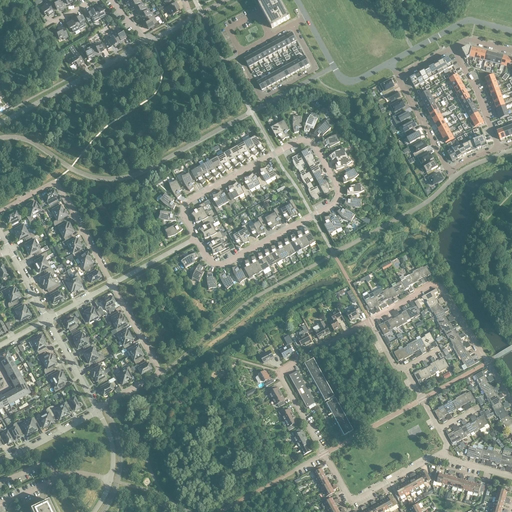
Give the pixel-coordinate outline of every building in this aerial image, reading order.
[(66,9),(61,0),(54,0),(56,4),(54,5),(57,10),(60,9),(61,11),(66,9)] [(61,0),(66,9),(71,6),(70,4),(72,3),(70,0),(61,0)] [(139,2),(137,0),(135,0),(127,5),(129,4),(131,8),(130,8),(132,11),(143,5),(141,1),(139,2)] [(285,9),(279,0),(265,0),(258,4),(272,29),(288,20),(286,17),(289,16),(286,11),(284,13),(282,11),(285,9)] [(47,3),(43,6),(44,7),(40,9),(45,16),(48,15),(49,17),(54,13),(47,3)] [(176,3),(165,8),(168,13),(166,14),(168,17),(179,12),(178,9),(179,8),(176,3)] [(99,5),(94,8),(99,19),(106,16),(104,12),(105,11),(102,6),(100,7),(99,5)] [(145,8),(143,5),(132,11),(134,10),(136,14),(137,17),(148,11),(146,7),(145,8)] [(99,19),(94,8),(89,10),(90,12),(87,14),(88,15),(85,16),(88,22),(92,20),(93,22),(99,19)] [(150,14),(148,11),(137,17),(140,16),(142,19),(141,20),(143,23),(153,17),(151,13),(150,14)] [(78,16),(73,18),(79,30),(85,26),(83,22),(85,21),(82,16),(79,18),(78,16)] [(157,23),(153,17),(143,23),(144,26),(146,25),(148,30),(151,28),(152,31),(157,29),(156,27),(160,25),(158,22),(157,23)] [(79,30),(73,18),(68,21),(69,23),(67,25),(70,30),(71,29),(73,33),(79,30)] [(63,26),(60,28),(57,29),(58,31),(56,32),(59,40),(63,38),(63,40),(68,38),(63,26)] [(119,30),(113,34),(120,45),(125,42),(123,40),(126,38),(123,33),(121,34),(119,30)] [(292,44),(297,41),(292,33),(287,36),(292,44)] [(120,45),(113,34),(107,37),(110,41),(108,42),(111,47),(114,46),(115,48),(120,45)] [(287,47),(292,44),(287,36),(283,38),(287,47)] [(282,49),(287,47),(283,38),(278,41),(282,49)] [(96,40),(90,43),(97,58),(102,55),(101,53),(104,52),(103,51),(106,49),(103,43),(99,45),(96,40)] [(278,52),(282,49),(278,41),(273,44),(278,52)] [(97,58),(90,43),(84,46),(86,51),(82,54),(85,59),(88,58),(88,59),(91,58),(92,60),(97,58)] [(273,54),(278,52),(273,44),(268,46),(273,54)] [(73,55),(72,55),(67,59),(71,65),(73,64),(75,66),(77,65),(78,66),(84,63),(72,46),(69,49),(73,55)] [(268,57),(273,54),(268,46),(264,49),(268,57)] [(468,47),(462,50),(465,56),(467,59),(470,57),(472,48),(468,47)] [(263,60),(268,57),(264,49),(259,51),(263,60)] [(259,62),(263,60),(259,51),(254,54),(259,62)] [(254,65),(259,62),(254,54),(249,57),(254,65)] [(309,65),(305,56),(300,59),(305,67),(309,65)] [(244,59),(249,68),(254,65),(249,57),(244,59)] [(448,58),(443,60),(448,69),(453,66),(448,58)] [(300,59),(295,62),(300,70),(305,67),(300,59)] [(443,60),(438,63),(443,72),(448,69),(443,60)] [(295,62),(291,64),(295,73),(300,70),(295,62)] [(438,74),(439,74),(443,72),(438,63),(434,65),(438,74)] [(291,64),(286,67),(290,75),(295,73),(291,64)] [(429,68),(434,77),(438,74),(434,65),(433,65),(429,68)] [(286,67),(281,69),(286,78),(290,75),(286,67)] [(434,77),(429,68),(424,71),(429,80),(434,77)] [(281,69),(276,72),(281,80),(286,78),(281,69)] [(424,82),(429,80),(424,71),(420,73),(424,82)] [(276,72),(272,75),(276,83),(281,80),(276,72)] [(420,73),(415,76),(420,85),(424,82),(420,73)] [(272,75),(267,77),(271,86),(276,83),(272,75)] [(460,80),(457,75),(449,79),(452,84),(460,80)] [(496,80),(494,75),(485,78),(487,84),(496,80)] [(415,76),(410,79),(415,87),(420,85),(415,76)] [(267,77),(262,80),(267,88),(271,86),(267,77)] [(262,80),(257,83),(262,91),(267,88),(262,80)] [(452,84),(454,89),(463,84),(460,80),(452,84)] [(498,85),(496,80),(487,84),(489,89),(498,85)] [(391,81),(382,86),(379,88),(382,93),(385,91),(385,92),(386,91),(387,94),(393,91),(392,88),(394,87),(392,85),(393,85),(391,81)] [(454,89),(457,94),(465,89),(463,84),(454,89)] [(500,90),(498,85),(489,89),(491,94),(500,90)] [(457,94),(459,99),(468,94),(465,89),(457,94)] [(501,96),(500,90),(491,94),(493,99),(501,96)] [(399,96),(400,96),(398,92),(398,93),(397,92),(394,93),(393,91),(387,94),(382,96),(384,100),(389,97),(391,102),(400,97),(399,96)] [(430,96),(428,91),(419,96),(422,100),(430,96)] [(459,99),(462,103),(470,99),(468,94),(459,99)] [(422,100),(425,105),(433,101),(430,96),(422,100)] [(503,101),(501,96),(493,99),(494,104),(503,101)] [(462,103),(465,108),(473,103),(470,99),(462,103)] [(394,113),(405,107),(403,105),(404,105),(402,101),(400,102),(399,100),(394,103),(395,105),(391,107),(394,113)] [(425,105),(427,110),(436,105),(433,101),(425,105)] [(505,106),(503,101),(494,104),(496,109),(505,106)] [(465,108),(467,113),(476,108),(473,103),(465,108)] [(427,110),(430,115),(438,110),(436,105),(427,110)] [(498,114),(507,111),(505,106),(496,109),(498,114)] [(467,113),(470,117),(478,113),(476,108),(467,113)] [(430,115),(432,119),(441,115),(438,110),(430,115)] [(507,111),(498,114),(500,119),(509,116),(507,111)] [(404,121),(411,117),(408,112),(403,115),(401,112),(392,117),(396,125),(401,123),(402,124),(405,122),(404,121)] [(470,117),(472,122),(481,118),(478,113),(470,117)] [(432,119),(435,124),(443,120),(441,115),(432,119)] [(302,128),(301,117),(297,117),(293,116),(293,117),(293,120),(293,121),(293,122),(293,124),(293,126),(293,128),(293,130),(294,132),(294,133),(294,134),(299,132),(299,128),(302,128)] [(313,130),(318,119),(314,118),(311,116),(309,117),(308,119),(308,120),(307,121),(306,123),(306,124),(306,125),(305,128),(305,130),(304,132),(309,132),(310,129),(313,130)] [(472,122),(475,127),(483,123),(481,118),(472,122)] [(435,124),(438,129),(446,124),(443,120),(435,124)] [(284,121),(278,124),(285,139),(289,138),(289,136),(288,135),(288,133),(287,132),(290,130),(284,121)] [(402,127),(406,136),(413,132),(411,130),(416,127),(413,121),(402,127)] [(323,136),(331,129),(328,126),(326,122),(325,123),(323,125),(322,125),(321,126),(319,127),(318,129),(316,131),(316,132),(315,132),(314,134),(318,137),(321,134),(323,136)] [(270,123),(269,124),(276,138),(279,136),(280,138),(281,140),(283,141),(285,139),(278,124),(272,127),(270,123)] [(438,129),(440,134),(449,129),(446,124),(438,129)] [(507,127),(502,129),(505,138),(510,136),(507,127)] [(440,134),(443,138),(451,134),(449,129),(440,134)] [(497,131),(500,140),(505,138),(502,129),(497,131)] [(408,141),(410,144),(422,138),(419,132),(414,135),(413,132),(406,136),(402,138),(405,143),(408,141)] [(443,138),(446,143),(454,139),(451,134),(443,138)] [(265,150),(257,135),(251,139),(258,153),(256,149),(259,148),(260,150),(261,151),(262,153),(265,150)] [(330,148),(340,143),(338,139),(337,135),(335,136),(334,136),(333,137),(331,137),(329,138),(327,140),(325,141),(323,142),(322,144),(325,147),(329,145),(330,148)] [(478,138),(482,148),(487,146),(484,136),(478,138)] [(473,140),(477,150),(482,148),(478,138),(473,140)] [(258,153),(251,139),(244,143),(252,157),(250,152),(252,151),(252,152),(253,154),(254,155),(255,156),(258,153)] [(477,150),(473,140),(468,143),(472,152),(477,150)] [(424,141),(413,148),(416,153),(413,154),(415,157),(424,152),(423,151),(428,148),(426,145),(424,142),(424,141)] [(252,157),(244,143),(237,146),(245,161),(245,160),(243,156),(245,155),(246,156),(247,157),(248,158),(249,160),(252,157)] [(463,145),(467,154),(472,152),(468,143),(463,145)] [(463,145),(457,147),(462,156),(467,154),(463,145)] [(245,161),(237,146),(231,150),(239,164),(236,160),(239,158),(239,159),(240,161),(241,162),(242,163),(245,161)] [(457,147),(452,150),(457,159),(462,156),(457,147)] [(336,158),(337,161),(347,156),(345,153),(344,149),(342,149),(341,150),(340,150),(338,151),(336,152),(334,153),(333,154),(331,156),(329,157),(332,160),(336,158)] [(239,164),(231,150),(224,154),(230,163),(232,162),(233,163),(234,164),(235,165),(236,167),(239,164)] [(309,153),(307,150),(301,153),(304,157),(299,160),(296,156),(292,158),(293,161),(292,161),(293,161),(293,163),(293,164),(294,165),(294,166),(313,156),(313,155),(312,154),(311,153),(310,152),(309,153)] [(457,159),(452,150),(447,153),(452,162),(457,159)] [(425,152),(418,156),(419,158),(419,159),(422,164),(425,162),(426,163),(430,161),(429,160),(432,158),(430,155),(429,153),(426,154),(425,152)] [(230,163),(224,154),(218,157),(225,171),(226,171),(223,167),(226,166),(227,168),(228,169),(229,171),(232,168),(230,163)] [(314,157),(313,156),(294,166),(295,167),(296,169),(297,170),(298,171),(298,170),(300,173),(304,170),(302,166),(307,163),(309,167),(315,164),(313,162),(314,161),(314,160),(314,159),(314,158),(314,157)] [(349,159),(347,156),(337,161),(339,164),(335,166),(336,170),(339,170),(340,169),(341,169),(343,168),(345,167),(347,166),(348,165),(350,163),(352,162),(349,159)] [(225,171),(218,157),(211,161),(219,175),(217,170),(219,169),(220,170),(221,171),(221,173),(223,174),(225,171)] [(219,175),(211,161),(204,164),(212,179),(212,178),(210,174),(213,173),(213,174),(214,175),(215,176),(216,178),(219,175)] [(434,162),(424,168),(428,175),(433,172),(432,170),(438,168),(434,162)] [(212,179),(204,164),(198,168),(206,182),(203,178),(206,176),(206,177),(207,179),(208,180),(209,181),(212,179)] [(316,167),(315,164),(309,167),(311,171),(306,174),(304,170),(300,173),(301,175),(300,175),(300,176),(301,177),(301,178),(302,179),(302,180),(321,170),(320,169),(320,168),(319,168),(318,167),(317,166),(316,167)] [(266,168),(265,169),(271,180),(276,177),(278,180),(281,178),(275,169),(272,170),(272,169),(270,167),(269,165),(266,168)] [(206,182),(198,168),(191,172),(197,181),(199,180),(200,181),(201,182),(201,183),(203,185),(206,182)] [(271,180),(265,169),(264,169),(260,170),(261,172),(262,175),(262,176),(259,177),(265,187),(268,185),(266,182),(271,180)] [(354,169),(345,174),(346,177),(343,179),(344,184),(346,183),(347,183),(348,182),(349,182),(350,181),(352,181),(354,179),(356,178),(357,177),(359,175),(356,172),(354,169)] [(321,171),(321,170),(302,180),(303,182),(304,183),(305,184),(306,185),(307,187),(312,184),(310,180),(315,178),(317,181),(323,178),(321,176),(322,175),(322,174),(322,173),(322,172),(321,171)] [(433,173),(428,176),(433,186),(438,183),(438,184),(442,181),(443,180),(441,176),(440,176),(439,174),(435,176),(433,173)] [(192,185),(195,183),(189,174),(186,176),(182,177),(183,179),(183,180),(183,181),(184,183),(185,185),(186,186),(187,187),(187,188),(189,190),(189,191),(190,192),(194,189),(192,185)] [(250,177),(249,177),(255,188),(260,186),(262,189),(265,187),(259,177),(257,179),(256,178),(253,174),(250,177)] [(255,188),(249,177),(248,178),(244,179),(245,181),(246,183),(246,184),(244,186),(249,196),(250,198),(253,197),(250,191),(255,188)] [(324,181),(323,178),(317,181),(319,185),(314,188),(312,184),(307,187),(309,189),(308,189),(308,190),(309,191),(309,192),(309,193),(310,195),(329,184),(328,183),(327,182),(326,181),(325,181),(324,181)] [(179,192),(182,191),(177,181),(173,183),(169,184),(170,186),(170,187),(171,188),(172,190),(173,192),(174,194),(174,195),(175,196),(176,198),(177,198),(178,199),(181,196),(179,192)] [(234,185),(233,186),(239,197),(244,194),(246,197),(249,196),(244,186),(241,187),(240,186),(239,184),(237,183),(234,185)] [(329,185),(329,184),(310,195),(311,196),(312,197),(312,198),(313,199),(314,199),(315,201),(320,199),(318,195),(323,192),(325,196),(330,193),(329,190),(330,189),(330,188),(330,187),(330,186),(329,185)] [(362,188),(361,184),(350,187),(351,190),(347,191),(347,195),(348,195),(350,195),(352,195),(354,195),(356,194),(357,194),(358,194),(360,193),(362,192),(364,191),(362,188)] [(239,197),(233,186),(232,186),(229,187),(229,190),(230,192),(231,193),(228,195),(233,204),(236,203),(234,199),(239,197)] [(44,197),(47,203),(48,205),(58,200),(56,197),(57,197),(54,191),(53,190),(52,190),(51,190),(50,190),(50,191),(49,192),(49,193),(50,193),(50,194),(44,197)] [(218,194),(218,195),(224,205),(228,203),(230,206),(233,204),(228,195),(225,196),(225,195),(223,193),(221,191),(218,194)] [(165,194),(163,197),(162,196),(159,198),(158,199),(158,200),(158,201),(158,202),(159,202),(160,201),(161,202),(163,203),(164,205),(166,206),(167,207),(168,207),(170,208),(172,209),(174,210),(176,206),(172,203),(174,201),(165,194)] [(224,205),(218,195),(217,195),(213,196),(213,198),(214,201),(215,202),(212,203),(217,213),(220,211),(219,208),(224,205)] [(361,204),(362,200),(351,198),(350,201),(346,201),(344,205),(346,206),(348,207),(350,207),(352,208),(354,208),(357,208),(359,208),(361,208),(361,204)] [(298,209),(292,199),(289,201),(291,204),(286,207),(292,218),(293,218),(297,217),(296,215),(295,212),(295,211),(298,209)] [(35,202),(30,204),(36,215),(39,213),(40,214),(41,215),(43,215),(44,214),(45,213),(41,205),(38,206),(35,202)] [(59,203),(50,208),(47,210),(48,211),(49,212),(50,213),(51,213),(53,213),(54,216),(65,211),(62,205),(61,206),(59,203)] [(206,206),(205,203),(195,208),(196,211),(195,211),(193,213),(192,215),(194,218),(195,218),(206,213),(203,208),(206,206)] [(36,215),(30,204),(25,207),(27,212),(24,213),(29,222),(31,221),(32,221),(32,219),(33,218),(32,216),(36,215)] [(279,207),(276,208),(282,218),(284,217),(285,217),(287,219),(287,220),(288,221),(291,219),(292,218),(286,207),(281,210),(279,207)] [(282,218),(276,208),(273,210),(275,213),(270,216),(276,227),(277,226),(281,225),(280,224),(280,222),(279,220),(282,218)] [(353,219),(355,215),(346,209),(344,211),(341,209),(337,212),(338,213),(339,214),(340,215),(342,217),(344,218),(345,219),(346,220),(347,220),(349,222),(351,222),(353,219)] [(68,216),(65,211),(54,216),(56,219),(55,220),(54,221),(54,222),(53,223),(54,225),(55,226),(56,225),(57,225),(64,222),(62,219),(68,216)] [(10,215),(9,214),(8,214),(7,214),(6,215),(6,216),(5,216),(6,217),(6,218),(9,223),(10,222),(11,225),(21,220),(16,212),(10,215)] [(171,216),(172,213),(161,212),(160,216),(159,219),(161,220),(163,221),(165,221),(167,221),(169,222),(172,222),(174,222),(176,221),(175,217),(171,216)] [(208,217),(206,213),(195,218),(195,219),(196,223),(198,223),(201,222),(202,221),(203,224),(213,219),(212,216),(208,217)] [(331,214),(328,217),(336,231),(343,228),(340,222),(338,218),(335,219),(334,218),(333,217),(333,216),(331,214)] [(264,215),(261,217),(266,227),(269,225),(269,226),(270,228),(271,229),(272,230),(275,227),(276,227),(270,216),(265,218),(264,215)] [(266,227),(261,217),(260,217),(258,218),(259,222),(254,224),(260,235),(261,235),(265,234),(265,232),(264,230),(264,229),(263,228),(266,227)] [(336,231),(328,217),(325,218),(325,219),(325,221),(326,223),(327,224),(324,225),(329,235),(336,231)] [(215,222),(213,219),(203,224),(205,227),(204,227),(202,229),(200,231),(203,233),(203,234),(214,228),(212,223),(215,222)] [(64,222),(57,225),(61,233),(71,228),(68,222),(64,225),(62,222),(64,222)] [(13,231),(16,236),(26,231),(22,223),(13,228),(14,230),(13,231)] [(245,225),(250,235),(253,234),(253,235),(255,236),(256,237),(257,238),(259,236),(260,235),(254,224),(250,227),(248,224),(247,224),(245,225)] [(175,225),(165,231),(167,234),(168,238),(170,238),(171,237),(172,237),(174,236),(176,235),(178,234),(180,233),(182,231),(183,230),(180,226),(177,228),(175,225)] [(250,235),(245,225),(242,227),(243,230),(239,233),(245,244),(245,243),(249,243),(249,241),(248,238),(247,237),(250,235)] [(74,233),(71,228),(61,233),(65,241),(71,238),(69,235),(74,233)] [(214,228),(203,234),(204,235),(205,239),(210,238),(211,237),(212,240),(216,238),(223,234),(221,231),(217,233),(214,228)] [(316,242),(308,228),(304,229),(305,231),(305,232),(306,234),(306,235),(304,236),(301,232),(309,246),(316,242)] [(28,234),(26,231),(16,236),(19,242),(24,239),(26,241),(34,237),(34,236),(34,235),(33,234),(31,233),(30,233),(29,234),(28,234)] [(231,233),(229,234),(234,244),(237,242),(238,243),(240,246),(241,247),(244,244),(245,244),(239,233),(234,236),(232,232),(231,233)] [(309,246),(301,232),(297,233),(298,235),(299,236),(299,237),(300,238),(297,240),(295,235),(302,250),(309,246)] [(213,243),(209,246),(212,249),(212,250),(223,244),(220,239),(227,236),(225,233),(216,238),(212,240),(214,243),(213,243)] [(302,250),(295,235),(291,236),(291,238),(292,239),(293,241),(293,242),(291,243),(288,239),(296,253),(302,250)] [(35,240),(34,237),(26,241),(28,240),(29,243),(24,246),(27,251),(37,245),(34,240),(35,240)] [(72,241),(71,238),(65,241),(62,243),(63,244),(64,245),(65,246),(66,246),(68,246),(70,249),(80,243),(77,238),(72,241)] [(296,253),(288,239),(284,240),(285,242),(285,243),(286,245),(287,246),(284,247),(282,243),(281,243),(289,257),(296,253)] [(83,249),(80,243),(70,249),(74,257),(81,253),(79,254),(78,251),(83,249)] [(289,257),(281,243),(278,244),(278,245),(279,247),(279,248),(280,249),(277,251),(275,246),(283,261),(289,257)] [(226,249),(223,244),(212,250),(213,251),(213,255),(215,254),(217,254),(218,253),(219,253),(221,256),(231,250),(229,247),(226,249)] [(40,250),(37,245),(27,251),(30,256),(35,253),(37,256),(49,249),(47,246),(40,250)] [(283,261),(275,246),(271,247),(272,249),(272,250),(273,252),(273,253),(271,254),(268,250),(276,264),(283,261)] [(276,264),(268,250),(265,251),(265,253),(266,254),(266,255),(267,256),(264,258),(262,253),(270,268),(276,264)] [(46,252),(43,254),(37,257),(39,260),(33,263),(36,268),(46,262),(45,259),(46,259),(47,258),(47,256),(48,255),(47,254),(46,252)] [(82,256),(81,253),(74,257),(75,257),(77,259),(78,259),(80,264),(91,258),(88,253),(82,256)] [(270,268),(262,253),(258,254),(259,256),(259,257),(260,259),(260,260),(258,261),(255,257),(263,271),(270,268)] [(183,261),(181,262),(184,265),(186,269),(196,263),(194,260),(198,258),(196,254),(195,254),(194,254),(193,255),(192,255),(189,257),(188,257),(186,258),(185,259),(184,260),(183,261)] [(263,271),(255,257),(251,258),(252,260),(252,261),(253,263),(254,264),(251,265),(249,261),(256,275),(263,271)] [(93,263),(91,258),(80,264),(85,272),(94,267),(92,264),(93,263)] [(256,275),(249,261),(245,262),(245,263),(246,264),(246,266),(247,267),(244,269),(250,279),(256,275)] [(49,267),(46,262),(36,268),(39,273),(45,270),(46,273),(44,274),(52,270),(50,267),(49,267)] [(199,283),(204,273),(201,271),(203,268),(200,265),(198,266),(197,268),(196,270),(195,271),(195,272),(194,274),(193,276),(193,277),(192,278),(192,280),(196,281),(199,283)] [(423,266),(418,269),(423,278),(427,275),(428,276),(432,274),(427,265),(424,267),(423,266)] [(243,281),(247,279),(242,269),(239,271),(237,267),(232,268),(232,270),(233,271),(233,273),(234,274),(234,275),(235,276),(235,277),(236,278),(237,279),(238,280),(239,282),(240,284),(243,281)] [(423,278),(418,269),(413,272),(413,273),(409,275),(414,284),(416,288),(422,285),(421,283),(420,284),(418,281),(423,278)] [(52,270),(44,274),(45,277),(40,280),(43,285),(53,279),(51,276),(52,276),(53,275),(53,274),(54,272),(53,271),(52,270)] [(86,275),(88,277),(91,283),(97,280),(98,281),(99,281),(100,281),(101,281),(101,280),(101,279),(101,278),(98,272),(97,273),(96,270),(86,275)] [(217,288),(216,277),(213,277),(212,273),(208,272),(207,275),(207,276),(207,277),(207,278),(207,279),(207,281),(207,283),(208,284),(208,285),(208,288),(209,290),(213,288),(217,288)] [(74,277),(75,278),(71,280),(77,291),(82,288),(80,283),(83,282),(78,273),(76,273),(75,274),(75,276),(74,277)] [(230,287),(234,286),(229,276),(226,277),(224,274),(219,275),(219,276),(220,277),(220,279),(221,280),(221,281),(222,282),(222,283),(223,285),(224,286),(225,287),(225,288),(226,289),(227,290),(230,287)] [(414,284),(409,275),(404,278),(405,279),(401,281),(406,290),(408,289),(409,291),(410,293),(414,291),(413,289),(411,290),(410,286),(414,284)] [(55,283),(53,279),(43,285),(46,290),(47,290),(48,293),(61,286),(60,284),(59,283),(58,283),(56,282),(55,283)] [(62,282),(63,285),(66,290),(69,289),(72,293),(77,291),(71,280),(68,282),(67,281),(66,280),(64,280),(63,281),(62,282)] [(406,290),(401,281),(396,284),(397,285),(393,287),(398,296),(400,295),(401,297),(402,299),(405,297),(404,295),(403,296),(401,292),(406,290)] [(6,295),(8,298),(18,293),(15,288),(11,290),(9,287),(0,292),(1,294),(2,295),(3,295),(5,295),(6,295)] [(398,296),(393,287),(389,289),(388,288),(383,291),(388,300),(393,297),(393,298),(398,296)] [(438,292),(436,289),(422,297),(422,298),(423,299),(424,299),(425,299),(426,300),(428,302),(427,303),(430,308),(438,303),(436,298),(437,298),(434,294),(438,292)] [(63,298),(60,292),(59,290),(49,295),(51,298),(50,298),(53,304),(54,305),(55,305),(56,305),(57,304),(58,303),(58,302),(57,301),(63,298)] [(351,291),(348,293),(354,304),(358,302),(351,291)] [(388,300),(383,291),(378,294),(379,295),(375,297),(380,306),(382,304),(383,307),(384,309),(387,307),(386,305),(385,306),(383,302),(388,300)] [(21,298),(18,293),(8,298),(10,302),(9,303),(8,304),(8,305),(8,307),(9,308),(18,303),(16,301),(21,298)] [(107,299),(108,300),(102,303),(107,313),(114,309),(113,307),(116,306),(114,303),(115,303),(112,297),(111,297),(111,296),(110,296),(109,296),(108,297),(107,298),(107,299)] [(380,306),(375,297),(371,299),(371,298),(365,301),(370,310),(375,307),(377,310),(375,311),(376,313),(380,311),(379,309),(378,307),(380,306)] [(13,308),(18,316),(28,311),(25,305),(24,306),(22,303),(13,308)] [(441,308),(438,303),(430,308),(432,313),(433,312),(436,316),(448,309),(447,308),(443,310),(442,307),(441,308)] [(361,313),(358,308),(357,306),(346,312),(351,322),(357,319),(356,318),(358,317),(358,318),(359,317),(358,314),(361,313)] [(406,306),(404,307),(411,319),(414,317),(415,318),(420,315),(415,307),(411,309),(410,308),(408,310),(406,306)] [(411,319),(404,307),(402,308),(404,312),(402,313),(402,314),(397,317),(402,325),(407,322),(407,321),(411,319)] [(93,308),(88,310),(94,321),(102,316),(99,311),(96,312),(93,308)] [(449,311),(448,309),(436,316),(438,320),(437,320),(439,326),(448,321),(445,316),(446,315),(445,313),(449,311)] [(94,321),(88,310),(83,313),(85,318),(82,320),(85,325),(94,321)] [(342,317),(338,310),(335,312),(336,313),(331,316),(333,320),(329,322),(334,331),(340,327),(336,320),(342,317)] [(31,316),(28,311),(18,316),(20,322),(26,318),(26,319),(27,319),(28,319),(28,320),(29,320),(29,319),(30,319),(31,318),(31,317),(31,316)] [(109,316),(113,324),(124,319),(121,313),(120,314),(118,311),(109,316)] [(388,316),(386,317),(393,329),(397,327),(397,328),(402,325),(397,317),(393,319),(392,318),(390,320),(388,316)] [(393,329),(386,317),(384,318),(386,322),(384,323),(384,324),(379,327),(384,335),(390,332),(389,331),(393,329)] [(63,323),(64,323),(64,324),(67,329),(68,329),(70,333),(76,330),(75,328),(79,326),(74,318),(68,321),(67,320),(66,320),(65,320),(64,321),(64,322),(63,323)] [(127,324),(124,319),(113,324),(116,329),(115,330),(117,333),(116,333),(123,330),(121,327),(127,324)] [(451,326),(448,321),(439,326),(442,331),(443,330),(445,334),(454,329),(457,327),(457,325),(453,327),(452,325),(451,326)] [(311,332),(314,337),(317,336),(319,339),(325,335),(325,336),(330,333),(326,326),(323,322),(318,325),(321,329),(315,332),(314,330),(311,332)] [(456,332),(454,329),(445,334),(448,339),(449,338),(451,342),(464,335),(463,333),(459,336),(457,332),(456,332)] [(72,339),(75,344),(85,339),(81,330),(72,335),(73,338),(72,339)] [(123,330),(116,333),(112,335),(113,337),(114,338),(115,338),(117,338),(118,338),(120,341),(130,336),(127,330),(123,333),(121,330),(123,330)] [(425,337),(421,339),(426,347),(430,345),(430,344),(435,341),(430,333),(425,336),(425,337)] [(305,344),(306,346),(309,344),(309,345),(313,343),(307,334),(298,339),(301,346),(305,344)] [(37,338),(31,341),(29,343),(32,348),(34,347),(44,341),(42,336),(41,335),(40,335),(39,335),(38,335),(37,335),(37,336),(37,337),(37,338)] [(289,335),(284,339),(288,346),(293,342),(289,335)] [(465,337),(464,335),(451,342),(453,346),(452,347),(455,352),(464,347),(462,344),(463,344),(461,339),(465,337)] [(133,341),(130,336),(120,341),(124,349),(131,345),(130,346),(128,343),(133,341)] [(88,343),(85,339),(75,344),(78,349),(83,346),(85,349),(93,345),(93,344),(91,346),(89,343),(88,343)] [(426,347),(421,339),(418,341),(417,340),(412,343),(417,351),(420,349),(423,354),(426,352),(424,348),(426,347)] [(47,346),(44,341),(34,347),(39,355),(48,350),(46,347),(47,346)] [(417,351),(412,343),(407,346),(407,347),(404,349),(408,357),(412,355),(412,354),(417,351)] [(94,348),(93,345),(85,349),(87,348),(88,350),(83,353),(86,359),(96,353),(93,348),(94,348)] [(133,348),(131,345),(124,349),(125,349),(127,351),(128,351),(131,356),(141,350),(138,345),(133,348)] [(285,358),(293,354),(289,346),(281,350),(285,358)] [(265,350),(266,353),(260,356),(264,363),(268,361),(270,360),(274,358),(273,356),(276,355),(271,347),(265,350)] [(467,352),(464,347),(455,352),(458,357),(459,356),(461,360),(470,355),(473,353),(472,352),(469,354),(468,351),(467,352)] [(408,357),(404,349),(400,351),(399,350),(394,353),(399,361),(404,359),(404,360),(408,357)] [(144,355),(141,350),(131,356),(135,364),(144,359),(143,356),(144,355)] [(0,354),(0,361),(0,363),(11,357),(8,351),(0,354)] [(42,361),(44,365),(54,359),(51,354),(47,356),(45,353),(36,358),(37,360),(38,361),(39,361),(41,362),(42,361)] [(98,357),(96,353),(86,359),(89,364),(94,361),(96,364),(104,359),(103,358),(102,357),(101,356),(100,356),(98,356),(98,357)] [(473,360),(470,355),(461,360),(464,365),(462,367),(464,370),(467,368),(467,369),(479,362),(478,360),(475,362),(474,360),(473,360)] [(14,362),(11,357),(0,363),(3,368),(14,362)] [(434,358),(432,359),(439,371),(443,369),(444,370),(449,367),(444,358),(439,361),(439,360),(436,361),(434,358)] [(57,364),(54,359),(44,365),(46,368),(45,369),(44,370),(44,372),(44,373),(45,374),(54,370),(52,367),(57,364)] [(305,364),(307,368),(316,363),(314,359),(305,364)] [(439,371),(432,359),(431,360),(433,363),(430,365),(431,366),(426,368),(431,377),(436,374),(435,373),(439,371)] [(147,364),(146,361),(137,366),(141,375),(147,372),(148,372),(148,373),(149,373),(150,373),(151,372),(151,371),(152,371),(152,370),(151,369),(148,364),(147,364)] [(17,367),(14,362),(3,368),(6,373),(17,367)] [(102,366),(100,363),(94,366),(96,369),(90,372),(93,377),(103,372),(101,367),(102,366)] [(318,366),(316,363),(307,368),(309,371),(318,366)] [(320,370),(318,366),(309,371),(311,375),(320,370)] [(20,372),(17,367),(6,373),(9,378),(20,372)] [(127,369),(122,372),(127,382),(132,379),(129,374),(132,372),(129,367),(126,368),(127,369)] [(431,377),(426,368),(421,371),(421,370),(413,374),(422,389),(426,387),(422,380),(425,379),(426,380),(431,377)] [(476,380),(479,386),(487,381),(485,376),(486,376),(484,373),(488,371),(487,369),(475,376),(477,380),(476,380)] [(322,374),(320,370),(311,375),(313,379),(322,374)] [(52,379),(54,382),(64,377),(61,372),(56,374),(55,371),(46,376),(47,378),(48,379),(49,379),(51,379),(52,379)] [(259,374),(259,376),(257,377),(256,379),(258,382),(260,383),(262,382),(264,383),(266,382),(267,384),(272,381),(270,379),(271,379),(267,372),(264,371),(259,374)] [(289,376),(300,395),(308,391),(297,371),(289,376)] [(22,377),(20,372),(9,378),(11,383),(22,377)] [(108,380),(103,372),(93,377),(96,382),(97,382),(98,385),(108,380)] [(127,382),(122,372),(117,375),(116,374),(113,375),(114,378),(116,380),(116,381),(119,380),(122,385),(127,382)] [(324,378),(322,374),(313,379),(315,383),(324,378)] [(25,382),(22,377),(11,383),(14,388),(18,386),(17,386),(25,382)] [(67,382),(64,377),(54,382),(56,386),(54,387),(54,388),(54,389),(54,391),(55,392),(64,387),(62,385),(67,382)] [(326,381),(324,378),(315,383),(317,386),(326,381)] [(331,389),(326,381),(317,386),(319,390),(324,388),(326,391),(331,389)] [(490,386),(487,381),(479,386),(482,391),(483,390),(485,394),(493,389),(497,387),(496,386),(493,387),(491,385),(490,386)] [(31,393),(25,382),(17,386),(18,386),(14,388),(15,389),(18,390),(30,393),(31,393)] [(100,387),(101,389),(101,390),(100,390),(103,396),(104,396),(104,397),(105,397),(106,397),(107,396),(108,395),(108,394),(108,393),(113,390),(109,382),(100,387)] [(272,399),(281,394),(279,390),(277,391),(275,386),(269,389),(271,392),(269,393),(272,399)] [(253,388),(246,393),(248,397),(254,393),(255,391),(253,388)] [(16,393),(14,389),(8,392),(14,403),(19,400),(15,393),(16,393)] [(18,390),(15,389),(14,389),(16,393),(15,393),(19,400),(31,393),(30,393),(18,390)] [(331,389),(326,391),(321,394),(323,398),(333,393),(331,389)] [(496,394),(493,389),(485,394),(488,399),(489,398),(491,402),(503,396),(502,394),(499,396),(497,393),(496,394)] [(14,403),(8,392),(3,395),(9,406),(14,403)] [(466,393),(461,396),(466,404),(470,402),(471,403),(475,400),(470,392),(467,394),(466,393)] [(335,396),(333,393),(323,398),(325,401),(335,396)] [(282,394),(281,394),(272,399),(275,405),(277,404),(279,407),(285,404),(282,399),(284,398),(281,394),(282,394)] [(315,403),(310,394),(302,398),(307,408),(315,403)] [(9,406),(3,395),(0,396),(0,400),(4,408),(9,406)] [(466,404),(461,396),(456,399),(456,400),(452,402),(457,410),(461,408),(461,407),(466,404)] [(504,397),(503,396),(491,402),(493,406),(492,407),(495,412),(503,407),(501,402),(502,402),(500,399),(504,397)] [(74,398),(66,402),(71,411),(74,410),(75,411),(80,408),(81,408),(81,407),(81,406),(81,405),(81,404),(80,404),(80,403),(79,403),(78,403),(78,404),(74,398)] [(327,404),(328,407),(338,402),(336,398),(327,404)] [(71,411),(66,402),(63,404),(64,405),(59,408),(65,418),(70,415),(67,409),(69,408),(71,411)] [(341,408),(338,402),(328,407),(332,413),(341,408)] [(457,410),(452,402),(449,404),(448,403),(443,406),(448,414),(452,412),(454,415),(453,416),(454,417),(457,415),(455,411),(457,410)] [(448,414),(443,406),(438,408),(438,410),(434,412),(439,420),(442,419),(443,421),(444,423),(447,421),(446,419),(445,420),(443,417),(448,414)] [(50,407),(49,408),(54,417),(56,415),(59,421),(65,418),(59,408),(56,409),(55,409),(55,407),(53,407),(52,407),(50,407)] [(506,412),(503,407),(495,412),(498,417),(499,416),(501,420),(509,415),(511,413),(511,411),(511,412),(508,414),(507,411),(506,412)] [(54,417),(49,408),(47,409),(46,410),(46,411),(46,412),(46,414),(43,416),(49,426),(54,424),(51,418),(54,417)] [(281,414),(285,421),(293,416),(290,409),(286,411),(284,408),(278,412),(280,415),(281,414)] [(346,416),(341,408),(332,413),(336,421),(346,416)] [(480,419),(475,421),(480,430),(485,427),(484,426),(488,424),(484,415),(483,415),(481,412),(480,413),(482,416),(479,418),(480,419)] [(511,420),(509,415),(501,420),(504,425),(505,425),(507,428),(511,425),(511,420)] [(49,426),(43,416),(36,420),(34,417),(40,430),(43,428),(44,429),(49,426)] [(293,416),(285,421),(282,422),(284,426),(287,425),(288,427),(287,428),(289,431),(295,428),(293,425),(297,423),(293,416)] [(348,420),(346,416),(336,421),(338,425),(348,420)] [(40,430),(34,417),(31,419),(31,420),(26,423),(32,433),(37,430),(34,425),(37,423),(40,430)] [(350,423),(348,420),(338,425),(340,428),(350,423)] [(467,424),(465,420),(463,421),(470,434),(474,432),(475,433),(480,430),(475,421),(470,424),(470,423),(467,424)] [(24,424),(23,423),(22,422),(20,421),(18,421),(17,422),(16,423),(23,435),(21,432),(24,430),(27,436),(32,433),(26,423),(24,424)] [(470,434),(463,421),(461,422),(464,426),(461,428),(462,429),(457,431),(462,440),(467,437),(467,436),(470,434)] [(13,427),(13,428),(10,430),(15,441),(21,438),(20,437),(23,435),(16,423),(14,423),(13,424),(13,426),(13,427)] [(352,427),(350,423),(340,428),(342,432),(352,427)] [(354,430),(352,427),(342,432),(344,436),(354,430)] [(0,437),(1,439),(4,445),(7,444),(8,445),(13,442),(7,432),(6,429),(5,429),(5,430),(5,431),(4,431),(4,432),(4,431),(3,431),(2,431),(2,430),(1,430),(0,430),(0,429),(0,437)] [(296,443),(306,438),(305,438),(303,434),(302,434),(299,429),(289,435),(290,439),(293,437),(296,443)] [(457,443),(462,440),(457,431),(452,434),(452,433),(449,434),(447,431),(446,432),(448,435),(452,444),(456,442),(457,443)] [(305,438),(306,438),(296,443),(300,449),(299,449),(300,449),(304,456),(311,451),(309,448),(306,443),(308,442),(305,438)] [(475,457),(480,459),(483,450),(477,448),(477,449),(469,447),(467,456),(475,459),(475,457)] [(487,451),(483,450),(480,459),(482,460),(485,460),(485,459),(490,461),(493,451),(487,450),(487,451)] [(499,453),(493,451),(490,461),(495,462),(495,463),(500,465),(502,455),(498,454),(499,453)] [(506,456),(502,455),(500,465),(504,466),(505,465),(510,466),(511,458),(511,456),(507,455),(506,456)] [(323,468),(322,465),(310,472),(312,471),(316,478),(324,474),(322,469),(323,468)] [(424,473),(419,476),(424,484),(431,480),(432,482),(426,470),(423,472),(424,473)] [(434,482),(442,484),(445,475),(440,473),(440,471),(437,471),(433,484),(434,484),(434,482)] [(416,477),(414,473),(412,474),(419,487),(424,484),(419,476),(416,477)] [(326,477),(324,474),(316,478),(318,483),(327,478),(329,477),(331,476),(330,474),(326,477)] [(413,480),(410,481),(416,492),(416,493),(421,490),(419,487),(412,474),(410,475),(413,480)] [(472,478),(470,477),(470,478),(469,478),(468,482),(465,481),(463,490),(468,492),(471,482),(471,480),(472,478)] [(329,483),(327,478),(318,483),(321,488),(329,483)] [(410,481),(405,484),(410,492),(411,494),(416,492),(410,481)] [(329,483),(321,488),(324,493),(332,488),(332,487),(329,483)] [(485,484),(479,483),(479,485),(476,484),(473,493),(478,495),(478,496),(481,497),(485,484)] [(410,492),(405,484),(400,486),(405,495),(410,492)] [(337,487),(336,485),(334,487),(324,493),(321,494),(323,498),(325,498),(335,493),(333,490),(337,487)] [(499,487),(497,493),(506,495),(508,490),(510,491),(511,488),(503,485),(502,488),(499,487)] [(405,495),(400,486),(396,489),(395,487),(392,489),(396,496),(398,494),(400,497),(405,495)] [(506,495),(497,493),(496,498),(505,500),(507,501),(510,502),(510,500),(509,499),(506,498),(506,495)] [(389,498),(386,500),(384,496),(382,497),(384,501),(389,509),(397,505),(395,502),(391,495),(388,497),(389,498)] [(384,501),(382,497),(380,498),(382,502),(379,504),(384,511),(389,509),(384,501)] [(324,503),(322,504),(322,505),(324,509),(326,508),(339,501),(338,499),(334,501),(332,498),(324,503)] [(53,511),(48,501),(30,509),(31,511),(53,511)] [(340,503),(339,501),(326,508),(328,511),(329,511),(337,508),(336,505),(340,503)] [(377,505),(374,501),(372,502),(377,511),(384,511),(379,504),(377,505)]
